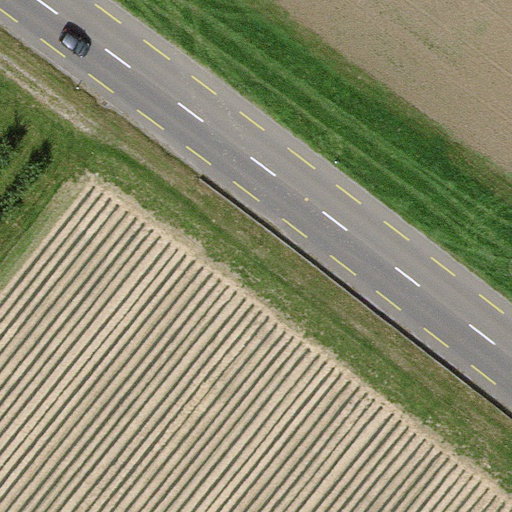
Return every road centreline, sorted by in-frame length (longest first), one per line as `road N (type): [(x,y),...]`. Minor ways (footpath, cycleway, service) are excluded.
road 1 (track): [(511,458),(92,125),(0,62)]
road 2 (primary): [(511,359),(35,0)]
